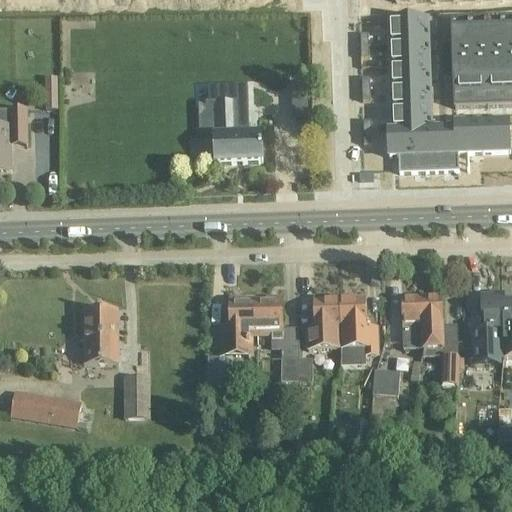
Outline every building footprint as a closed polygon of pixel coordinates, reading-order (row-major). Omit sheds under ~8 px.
[(511,20),(453,23),(454,56),(446,57),(447,74),(454,73),(456,111),(508,109),(511,108),(511,20)] [(390,48),(425,47),(424,24),(389,25),(390,48)] [(369,35),(360,36),(360,45),(371,45),(369,35)] [(425,47),(390,48),(391,70),(426,69),(425,47)] [(370,64),(369,51),(359,52),(359,65),(370,64)] [(392,92),(427,91),(426,69),(391,70),(392,92)] [(288,76),(254,78),(255,101),(289,100),(288,76)] [(372,93),(371,81),(358,81),(359,94),(372,93)] [(312,86),(296,87),(297,124),(314,123),(312,86)] [(246,89),(206,91),(207,107),(213,107),(215,139),(214,139),(215,167),(262,166),(261,138),(247,138),(243,138),(242,108),(246,107),(246,89)] [(427,91),(392,92),(392,114),(428,113),(427,91)] [(374,107),(373,97),(361,96),(361,106),(374,107)] [(46,97),(46,113),(57,113),(57,97),(46,97)] [(0,175),(11,175),(10,149),(27,149),(26,114),(0,113),(0,175)] [(393,129),(393,136),(414,135),(428,135),(428,113),(392,114),(393,129)] [(373,136),(371,123),(359,124),(360,136),(373,136)] [(509,127),(483,128),(484,157),(510,157),(509,127)] [(457,134),(458,158),(468,158),(484,157),(483,128),(456,129),(457,134)] [(457,134),(435,135),(436,176),(459,176),(458,158),(457,134)] [(399,160),(400,177),(415,177),(414,135),(393,136),(389,136),(389,160),(399,160)] [(415,177),(436,176),(435,135),(428,135),(414,135),(415,177)] [(374,150),(373,138),(362,137),(362,151),(374,150)] [(511,297),(502,298),(503,327),(503,339),(503,360),(511,360),(511,297)] [(483,334),(471,334),(472,370),(503,369),(503,360),(503,339),(503,327),(502,298),(482,298),(483,334)] [(275,305),(256,306),(256,336),(271,336),(272,352),(282,352),(281,386),(299,387),(299,362),(298,329),(282,329),(281,299),(275,299),(275,305)] [(256,306),(256,303),(245,304),(244,300),(229,301),(230,330),(219,330),(219,331),(210,331),(205,392),(224,392),(223,358),(251,358),(251,342),(256,342),(256,336),(256,306)] [(441,327),(441,300),(422,301),(423,342),(422,352),(421,360),(459,359),(458,327),(441,327)] [(404,353),(422,352),(423,342),(422,301),(402,301),(404,353)] [(317,354),(339,353),(341,334),(340,303),(314,304),(315,334),(316,334),(317,354)] [(364,359),(378,359),(379,358),(377,332),(367,332),(365,303),(340,303),(341,334),(339,353),(364,352),(364,359)] [(118,313),(83,314),(84,369),(119,369),(118,313)] [(441,390),(458,391),(459,362),(442,361),(441,390)] [(313,363),(299,362),(299,387),(312,387),(313,363)] [(418,386),(419,378),(421,366),(413,364),(409,385),(418,386)] [(375,374),(373,399),(398,401),(400,377),(375,374)] [(149,378),(124,378),(124,422),(150,422),(149,378)] [(81,406),(50,401),(15,395),(10,422),(77,433),(81,406)] [(286,476),(298,477),(302,434),(290,433),(286,476)] [(511,433),(498,434),(498,468),(511,467),(511,433)] [(455,450),(453,468),(468,469),(471,452),(455,450)] [(262,458),(263,478),(284,477),(283,457),(262,458)] [(308,470),(308,480),(326,478),(326,470),(308,470)]
